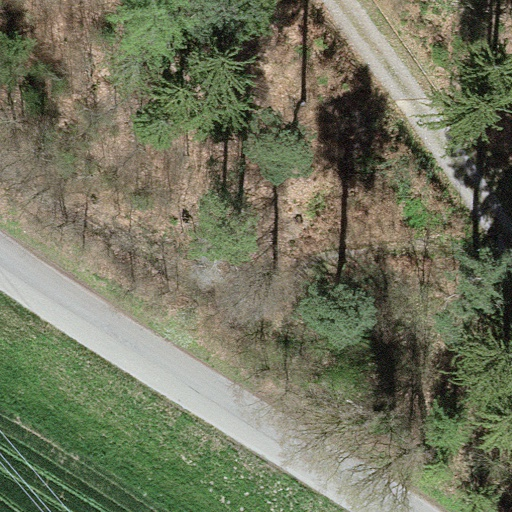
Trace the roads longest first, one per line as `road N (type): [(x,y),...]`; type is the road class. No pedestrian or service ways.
road 1 (unclassified): [(0,263),(395,511)]
road 2 (track): [(511,253),(335,0)]
